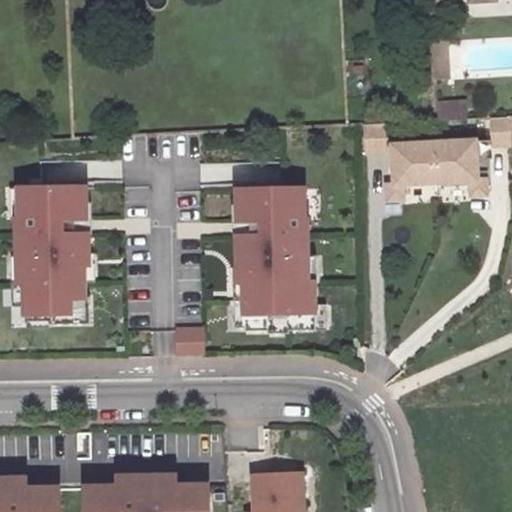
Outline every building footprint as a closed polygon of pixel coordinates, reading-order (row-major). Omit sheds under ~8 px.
[(511,0),(468,0),(469,10),(491,9),(490,0),(511,0)] [(440,45),(427,46),(429,89),(442,89),(440,45)] [(459,117),(430,118),(431,128),(459,127),(459,117)] [(378,131),(359,132),(360,159),(379,158),(378,131)] [(471,148),(387,151),(389,190),(381,191),(382,206),(397,206),(397,191),(465,188),(465,202),(481,202),(480,186),(472,187),(471,148)] [(79,193),(12,194),(13,225),(10,225),(11,290),(17,289),(18,311),(18,327),(42,327),(42,330),(82,330),(82,302),(77,303),(77,271),(82,271),(81,240),(78,240),(77,225),(80,225),(79,193)] [(297,196),(231,197),(231,228),(239,228),(239,244),(230,244),(231,289),(237,289),(237,338),(261,338),(261,340),(281,340),(281,338),(308,337),(307,290),(298,290),(298,275),(300,275),(300,227),(297,227),(297,196)] [(205,330),(180,331),(180,356),(205,355),(205,330)] [(295,511),(294,481),(245,482),(245,511),(295,511)] [(110,483),(110,493),(111,493),(111,495),(166,495),(166,493),(167,493),(167,483),(110,483)] [(110,493),(77,494),(77,511),(199,511),(200,492),(167,493),(166,493),(166,495),(111,495),(111,493),(110,493)] [(0,511),(51,511),(51,494),(16,494),(16,496),(0,496),(0,511)]
